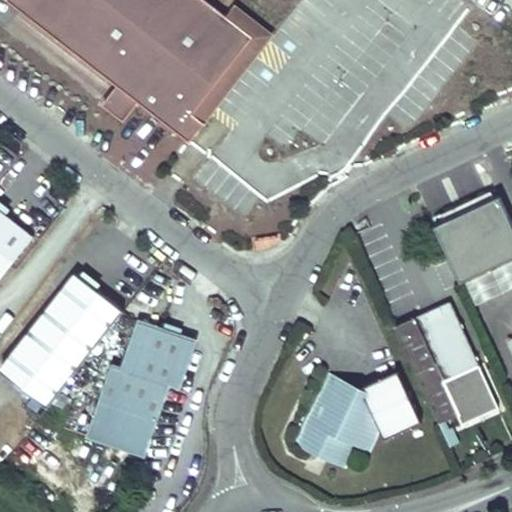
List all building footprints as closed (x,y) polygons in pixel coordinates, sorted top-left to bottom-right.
[(100,101),(127,119),(140,103),(191,139),(263,40),(211,0),(14,0),(116,82),(100,101)] [(470,308),(511,291),(511,235),(497,198),(435,223),(470,308)] [(0,205),(0,276),(34,233),(0,205)] [(480,367),(450,303),(438,309),(442,316),(436,319),(431,322),(427,314),(401,326),(408,341),(402,344),(440,426),(458,417),(460,417),(444,384),(480,367)] [(442,316),(438,309),(427,314),(431,322),(436,319),(442,316)] [(109,360),(94,400),(84,426),(83,432),(140,453),(166,382),(176,386),(194,338),(135,316),(118,362),(109,360)] [(0,447),(7,454),(82,358),(35,321),(0,366),(0,447)] [(408,341),(401,326),(395,329),(402,344),(408,341)] [(325,375),(292,444),(342,468),(354,444),(367,450),(376,429),(382,442),(419,425),(395,373),(379,381),(371,397),(325,375)] [(84,426),(94,400),(87,397),(77,423),(84,426)] [(462,425),(484,415),(481,407),(460,417),(458,417),(462,425)]
